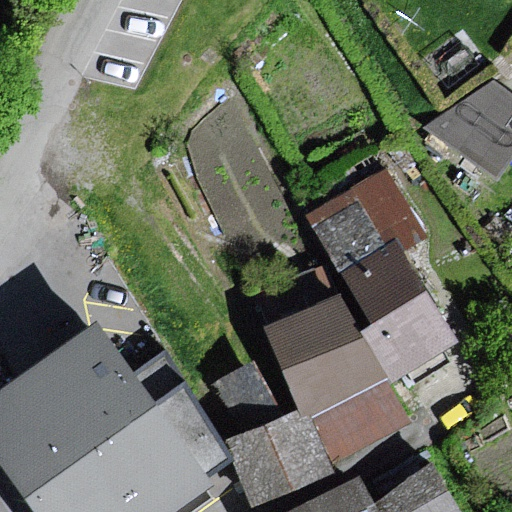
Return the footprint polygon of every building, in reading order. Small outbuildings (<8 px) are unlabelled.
[(511,106),(480,86),(421,129),(487,184),(511,147),(511,106)] [(392,170),(309,218),(341,292),(403,263),(428,251),(392,170)] [(457,346),(403,263),(341,292),(393,384),(457,346)] [(393,384),(341,292),(264,333),(302,412),(310,428),(393,384)] [(170,511),(212,483),(102,324),(3,391),(0,423),(0,450),(42,511),(170,511)] [(216,371),(235,427),(280,412),(260,356),(216,371)] [(342,479),(414,419),(393,384),(310,428),(342,479)] [(310,428),(302,412),(225,444),(257,509),(342,479),(310,428)] [(360,484),(301,511),(461,511),(435,466),(369,508),(360,484)]
